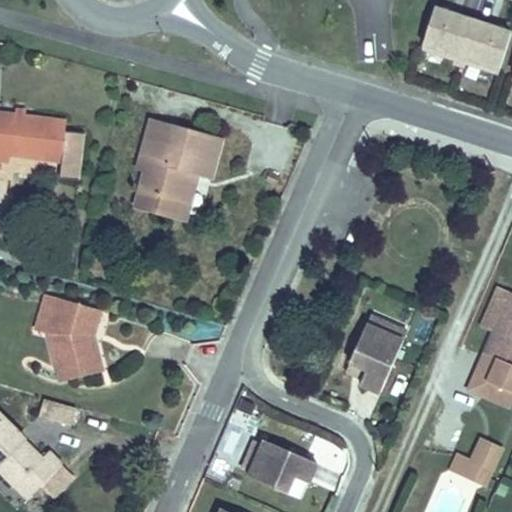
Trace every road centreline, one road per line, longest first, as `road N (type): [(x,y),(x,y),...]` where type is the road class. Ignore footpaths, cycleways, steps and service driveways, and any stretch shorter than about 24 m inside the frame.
road 1 (residential): [(353,94),(252,320)]
road 2 (residential): [(344,511),(362,460),(359,440),(345,425),(277,398),(252,361)]
road 3 (residential): [(252,320),(162,511)]
road 4 (unclassified): [(166,2),(258,63),(353,94)]
road 5 (unknown): [(511,216),(436,399)]
road 6 (unclassified): [(353,94),(511,145)]
